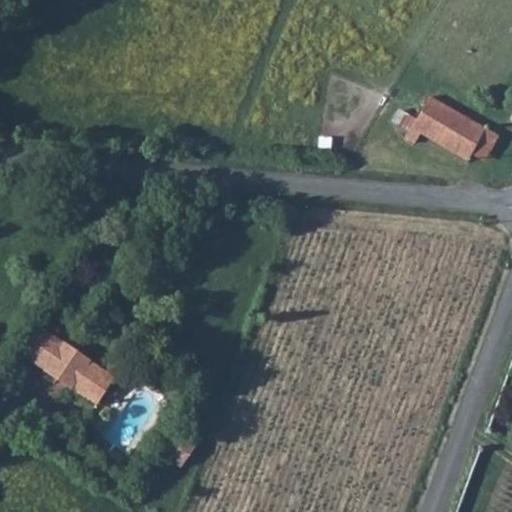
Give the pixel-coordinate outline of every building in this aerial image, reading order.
[(433,95),(415,126),(468,158),(486,127),(454,106),(433,95)] [(22,356),(45,372),(60,348),(36,333),(22,356)] [(60,348),(45,372),(84,397),(98,373),(60,348)] [(98,373),(84,397),(95,405),(110,381),(98,373)] [(186,463),(195,445),(174,436),(166,453),(186,463)]
